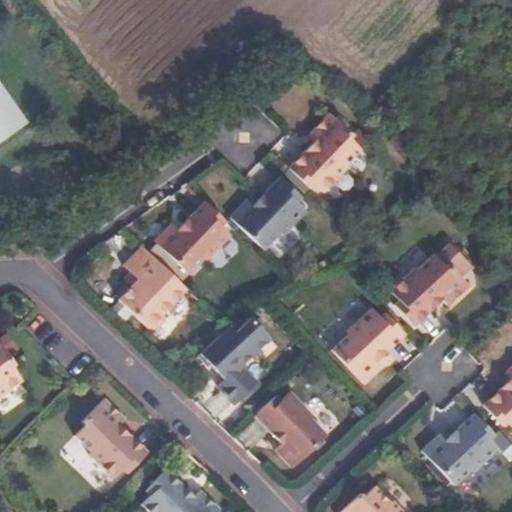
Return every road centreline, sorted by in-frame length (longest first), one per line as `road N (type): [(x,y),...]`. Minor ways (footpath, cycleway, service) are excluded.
road 1 (residential): [(34,277),(269,511)]
road 2 (residential): [(231,131),(34,277)]
road 3 (residential): [(285,511),(442,367)]
